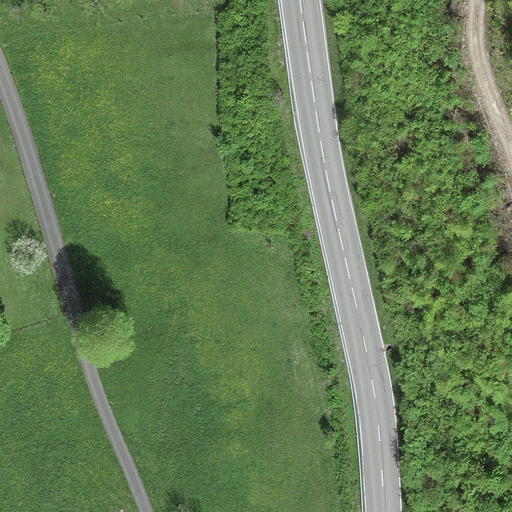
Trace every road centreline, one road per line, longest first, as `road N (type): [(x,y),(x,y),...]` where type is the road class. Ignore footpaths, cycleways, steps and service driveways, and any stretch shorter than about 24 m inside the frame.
road 1 (primary): [(299,0),(324,166),(365,351),(382,511)]
road 2 (track): [(0,69),(105,416),(146,511)]
road 3 (track): [(476,0),(474,48),(511,152)]
